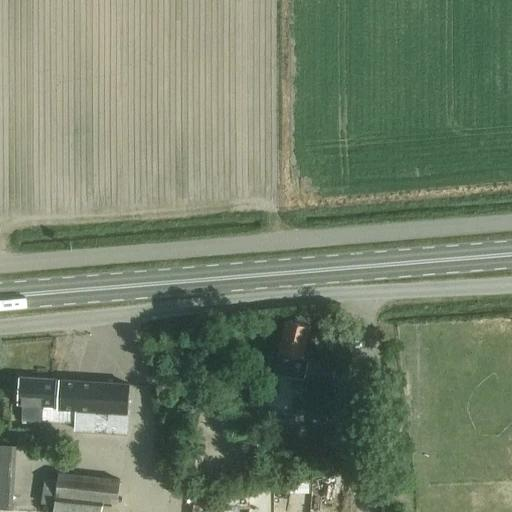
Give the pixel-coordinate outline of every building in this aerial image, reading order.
[(292,357),(303,359),(311,328),(285,322),(278,354),(279,354),(276,368),(289,372),(292,357)] [(305,381),(332,387),(337,365),(309,360),(305,381)] [(44,405),(55,406),(56,381),(20,380),(19,404),(24,404),(24,421),(43,421),(44,405)] [(75,430),(127,433),(130,385),(60,381),(58,408),(76,409),(75,430)] [(329,419),(341,423),(349,396),(337,393),(329,419)] [(26,459),(43,460),(43,444),(26,444),(26,459)] [(0,509),(9,510),(12,446),(0,445),(0,509)] [(180,477),(196,480),(201,455),(184,451),(180,477)] [(98,511),(100,501),(118,503),(121,480),(58,474),(58,482),(42,480),(39,504),(50,505),(48,511),(98,511)] [(147,488),(171,495),(175,483),(151,475),(147,488)] [(211,504),(211,511),(222,511),(222,503),(211,504)]
